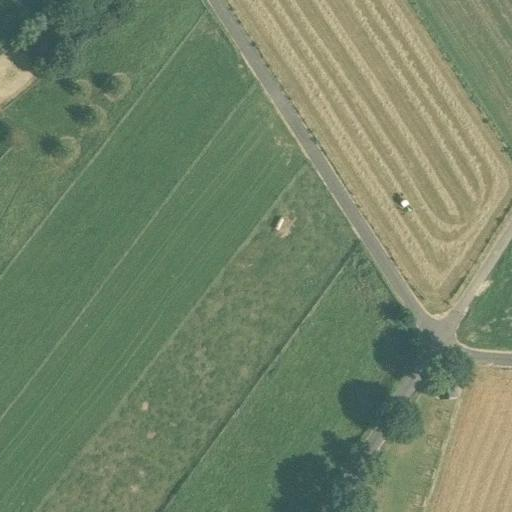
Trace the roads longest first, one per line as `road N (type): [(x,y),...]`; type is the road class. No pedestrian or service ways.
road 1 (track): [(212,0),(423,327),(430,355)]
road 2 (track): [(430,355),(332,511)]
road 3 (track): [(511,225),(430,355)]
